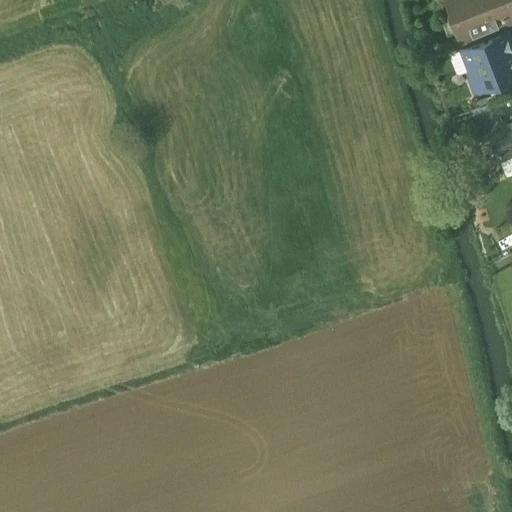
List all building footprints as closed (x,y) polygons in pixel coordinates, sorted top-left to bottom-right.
[(511,0),(448,0),(452,9),(451,10),(462,38),(463,38),(502,23),(511,18),(511,0)] [(502,23),(463,38),(466,45),(505,30),(502,23)] [(466,45),(463,46),(471,68),(481,64),(488,83),(511,73),(511,44),(506,30),(505,30),(466,45)] [(511,93),(490,102),(495,114),(511,106),(511,93)] [(511,106),(495,114),(487,117),(491,128),(511,119),(511,106)] [(511,119),(491,128),(502,156),(504,155),(502,151),(511,146),(511,119)]
